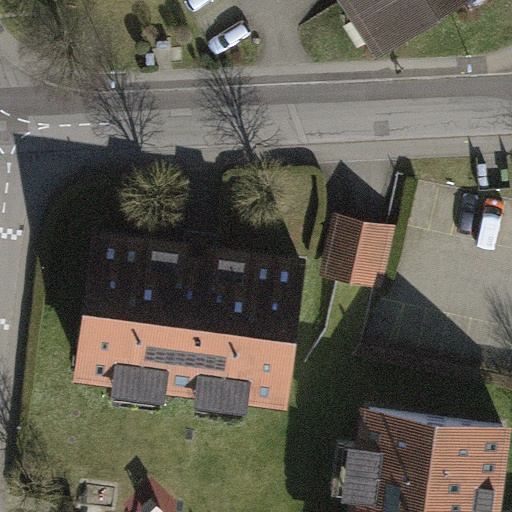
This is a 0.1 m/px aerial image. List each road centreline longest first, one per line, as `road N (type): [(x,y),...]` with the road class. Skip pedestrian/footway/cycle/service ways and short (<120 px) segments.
road 1 (unclassified): [(21,125),(511,104)]
road 2 (residential): [(21,125),(0,288)]
